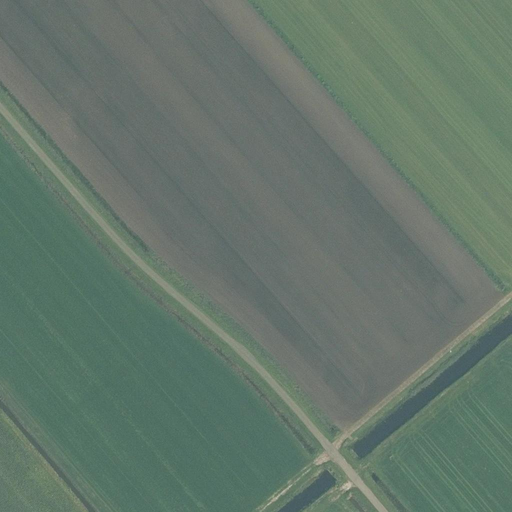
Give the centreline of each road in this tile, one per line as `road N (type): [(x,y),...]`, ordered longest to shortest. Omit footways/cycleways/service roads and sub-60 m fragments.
road 1 (unclassified): [(0,98),(142,261),(247,355),(381,511)]
road 2 (track): [(330,452),(511,295)]
